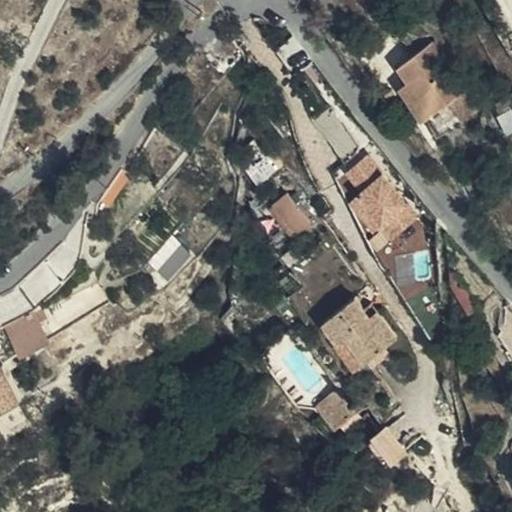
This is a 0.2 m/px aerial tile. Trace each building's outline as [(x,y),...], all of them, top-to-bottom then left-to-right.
[(411,103),(442,86),(453,79),(422,28),(390,46),(398,60),(389,66),(411,103)] [(308,101),(325,87),(306,62),(288,75),(308,101)] [(453,79),(442,86),(453,110),(476,96),(463,74),(453,79)] [(511,109),(501,90),(484,100),(495,118),(511,109)] [(407,252),(431,237),(377,147),(349,163),(364,188),(351,196),(373,232),(390,222),(407,252)] [(286,221),(299,210),(274,179),(260,189),(286,221)] [(134,242),(140,249),(165,226),(159,219),(134,242)] [(165,226),(140,249),(153,262),(177,239),(165,226)] [(340,354),(386,319),(364,293),(358,298),(343,280),(312,305),(325,322),(319,328),(340,354)] [(27,337),(13,310),(0,316),(0,336),(7,349),(27,337)] [(324,414),(344,398),(330,381),(310,398),(324,414)] [(375,429),(395,457),(412,445),(392,417),(375,429)]
